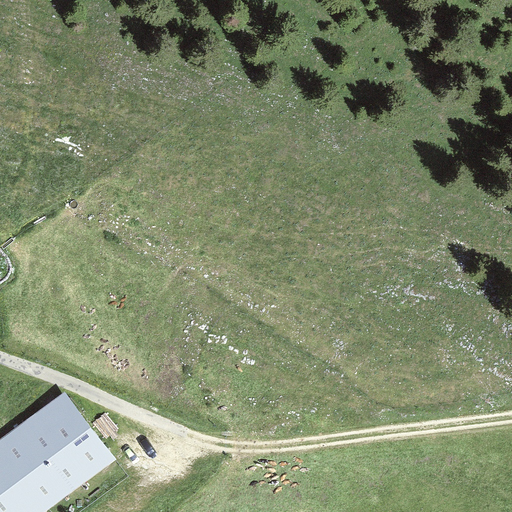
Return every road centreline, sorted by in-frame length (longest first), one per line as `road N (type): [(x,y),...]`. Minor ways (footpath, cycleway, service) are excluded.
road 1 (track): [(222,447),(297,448),(511,421)]
road 2 (track): [(0,360),(222,447)]
